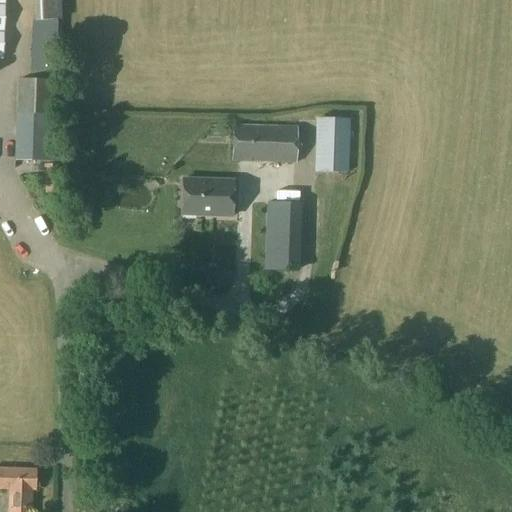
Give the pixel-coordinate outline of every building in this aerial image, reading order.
[(51,80),(55,81),(57,20),(61,21),(61,0),(33,0),(33,20),(31,20),(29,80),(17,79),(14,161),(48,163),(49,115),(50,115),(51,80)] [(349,120),(316,119),(314,172),(348,172),(349,120)] [(297,127),(232,125),(231,162),(296,164),(297,127)] [(58,190),(57,163),(41,163),(42,190),(58,190)] [(183,179),(181,215),(231,217),(232,181),(183,179)] [(264,269),(294,271),(296,203),(266,203),(264,269)] [(330,254),(334,229),(323,228),(319,253),(330,254)] [(0,468),(0,488),(8,489),(7,511),(30,511),(31,490),(35,490),(35,470),(0,468)]
